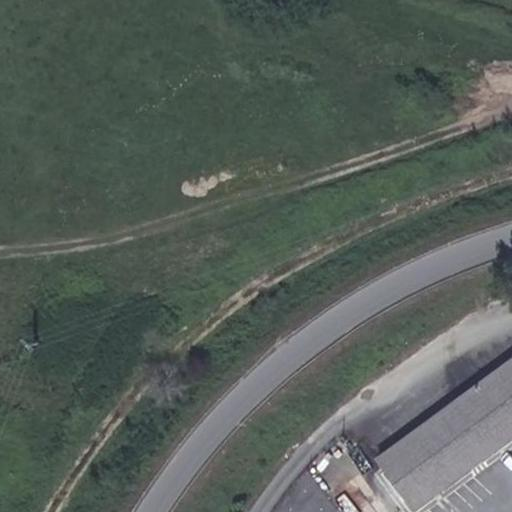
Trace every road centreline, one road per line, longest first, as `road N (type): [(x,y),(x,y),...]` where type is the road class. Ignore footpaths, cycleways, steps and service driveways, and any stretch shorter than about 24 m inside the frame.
road 1 (track): [(511,113),(147,223),(0,250)]
road 2 (tertiary): [(511,241),(361,308),(303,351),(197,455),(158,511)]
